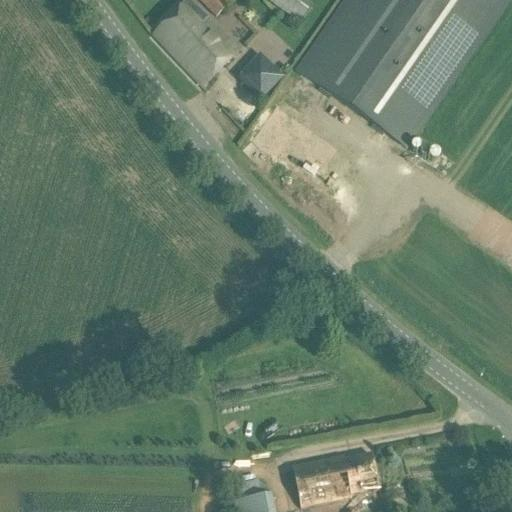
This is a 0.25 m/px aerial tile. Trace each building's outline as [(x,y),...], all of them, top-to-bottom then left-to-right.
[(221,0),(195,0),(217,21),(230,8),(221,0)] [(304,0),(262,0),(300,27),(314,7),(304,0)] [(350,0),(299,75),(406,150),(510,0),(350,0)] [(188,2),(152,39),(203,89),(239,52),(188,2)] [(260,56),(237,81),(261,104),(284,79),(260,56)] [(251,151),(325,192),(346,154),(273,113),(251,151)] [(511,224),(497,219),(492,232),(511,240),(511,239),(511,224)] [(342,461),(293,470),(301,511),(305,511),(352,503),(352,500),(379,494),(372,457),(343,462),(342,461)] [(273,511),(271,498),(238,504),(239,511),(273,511)]
